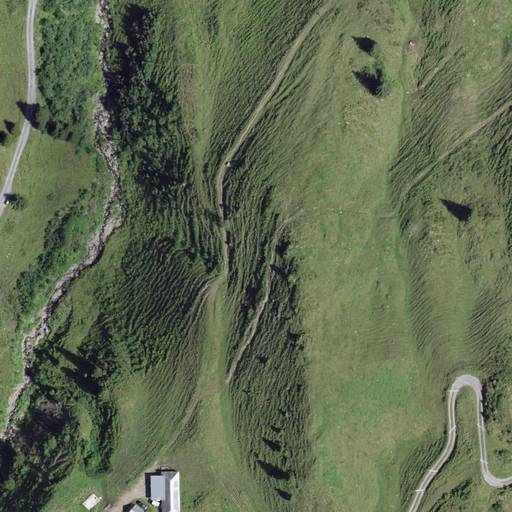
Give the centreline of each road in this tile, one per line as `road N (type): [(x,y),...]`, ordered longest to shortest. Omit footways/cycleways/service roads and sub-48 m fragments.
road 1 (track): [(412,511),(448,451),(453,391),(467,379),(479,389),(486,472),(511,480)]
road 2 (track): [(32,0),(29,117),(0,202)]
